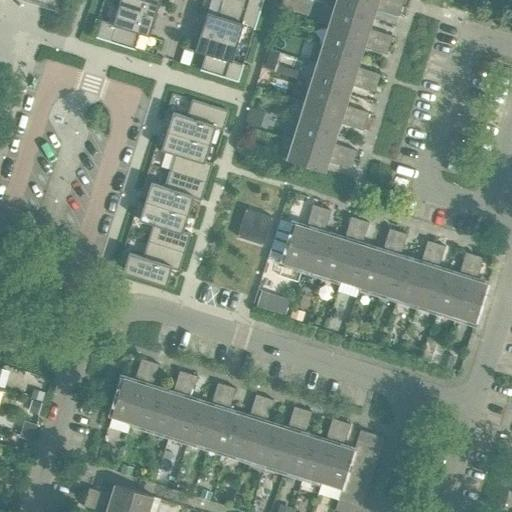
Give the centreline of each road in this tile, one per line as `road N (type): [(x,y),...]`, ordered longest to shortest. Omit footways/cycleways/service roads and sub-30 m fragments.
road 1 (residential): [(74,355),(106,313),(132,309),(408,389)]
road 2 (residential): [(511,43),(469,35),(423,185),(479,207)]
road 3 (residential): [(27,511),(74,355)]
road 4 (residential): [(470,408),(511,271)]
road 5 (residential): [(375,511),(408,389)]
